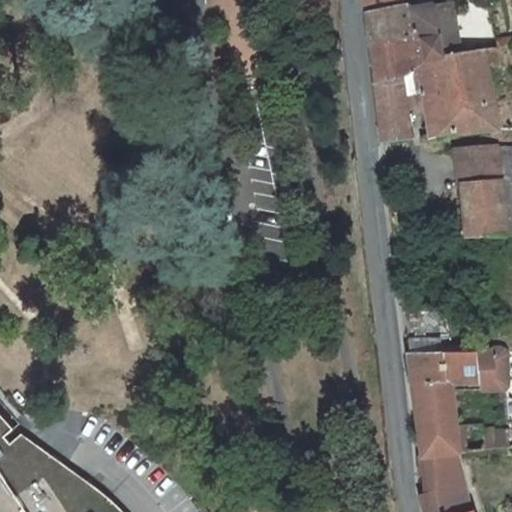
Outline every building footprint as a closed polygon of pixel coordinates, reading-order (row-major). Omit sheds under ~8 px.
[(380,0),(384,29),(422,27),(419,0),(380,0)] [(419,0),(422,27),(473,23),(468,0),(419,0)] [(422,27),(384,29),(395,118),(427,117),(420,63),(435,62),(443,115),(510,111),(497,37),(486,39),(480,22),(473,23),(422,27)] [(511,126),(471,128),(477,168),(511,163),(511,126)] [(511,163),(477,168),(485,218),(496,217),(511,215),(511,163)] [(511,330),(427,330),(440,433),(478,430),(511,427),(511,407),(474,411),(466,366),(511,363),(511,330)] [(156,511),(154,508),(137,491),(128,481),(120,475),(88,454),(39,418),(49,409),(38,396),(31,402),(35,407),(29,412),(10,389),(0,397),(0,511),(156,511)] [(478,430),(440,433),(445,468),(439,470),(453,511),(511,511),(511,486),(493,490),(478,430)]
